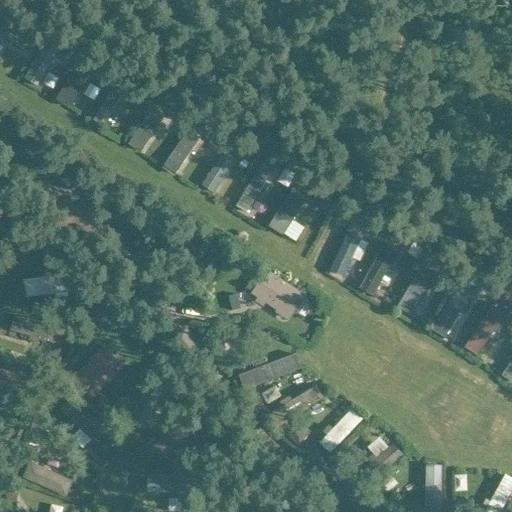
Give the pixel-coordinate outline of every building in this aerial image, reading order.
[(31,43),(26,52),(33,56),(38,47),(31,43)] [(166,90),(162,98),(168,102),(172,94),(166,90)] [(109,93),(95,120),(105,125),(119,98),(109,93)] [(190,103),(184,111),(190,115),(195,106),(190,103)] [(219,131),(207,147),(216,154),(228,137),(219,131)] [(174,173),(195,141),(182,132),(160,164),(174,173)] [(252,141),(247,150),(261,158),(266,150),(252,141)] [(250,176),(258,163),(245,156),(238,168),(250,176)] [(280,159),(275,167),(281,171),(282,170),(286,163),(280,159)] [(237,207),(251,213),(273,168),(258,162),(237,207)] [(322,198),(318,205),(327,210),(331,203),(322,198)] [(346,230),(326,269),(341,276),(361,238),(346,230)] [(372,297),(398,249),(382,241),(357,289),(372,297)] [(418,267),(394,306),(407,314),(431,275),(418,267)] [(288,321),(305,295),(265,270),(249,297),(288,321)] [(26,277),(27,297),(49,296),(48,276),(26,277)] [(430,329),(444,337),(472,288),(459,280),(430,329)] [(492,283),(489,289),(499,294),(502,289),(503,288),(493,282),(492,283)] [(511,295),(505,291),(499,300),(511,308),(511,295)] [(71,379),(90,400),(124,368),(103,346),(89,358),(90,360),(71,379)] [(53,350),(51,358),(61,360),(63,353),(53,350)] [(254,387),(300,367),(293,350),(247,369),(254,387)] [(511,357),(508,363),(497,356),(489,369),(511,382),(511,357)] [(129,421),(144,428),(163,389),(147,382),(129,421)] [(103,399),(98,408),(112,417),(118,408),(111,404),(109,402),(103,399)] [(349,408),(321,443),(334,454),(363,419),(349,408)] [(171,463),(171,472),(188,472),(188,463),(171,463)] [(425,510),(445,509),(444,463),(423,464),(425,510)] [(504,506),(511,489),(511,477),(503,473),(490,499),(504,506)]
